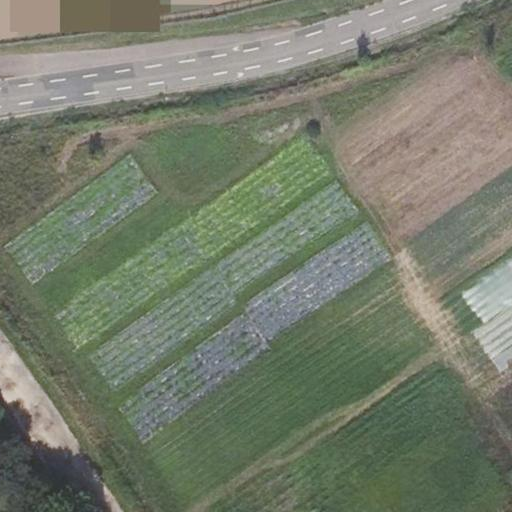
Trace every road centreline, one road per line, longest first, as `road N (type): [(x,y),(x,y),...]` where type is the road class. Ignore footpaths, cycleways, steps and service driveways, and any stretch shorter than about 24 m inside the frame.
road 1 (tertiary): [(435,0),(273,54),(0,98)]
road 2 (track): [(89,511),(0,378)]
